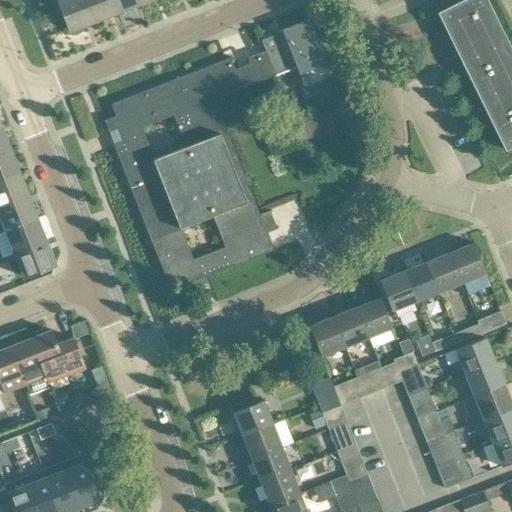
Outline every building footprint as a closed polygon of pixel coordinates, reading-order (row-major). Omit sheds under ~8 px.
[(93,21),(84,0),(57,0),(58,0),(69,30),(93,21)] [(116,12),(111,0),(84,0),(93,21),(116,12)] [(139,3),(138,0),(111,0),(116,12),(139,3)] [(511,52),(486,0),(462,0),(437,12),(505,150),(511,146),(511,52)] [(261,40),(265,51),(274,75),(296,67),(304,87),(330,77),(308,21),(261,40)] [(171,277),(178,293),(194,287),(192,281),(273,250),(266,233),(278,228),(277,227),(274,228),(268,213),(272,212),(271,210),(259,214),(214,99),(274,75),(265,51),(247,58),(249,64),(235,70),(230,58),(111,105),(115,116),(104,120),(166,279),(171,277)] [(292,127),(298,142),(334,128),(328,113),(292,127)] [(0,152),(9,149),(0,127),(0,126),(0,152)] [(0,179),(18,173),(9,149),(0,152),(0,179)] [(0,206),(27,196),(18,173),(0,179),(0,206)] [(304,189),(272,200),(284,238),(317,227),(304,189)] [(36,219),(27,196),(0,206),(0,214),(6,231),(36,219)] [(45,242),(36,219),(6,231),(15,254),(45,242)] [(54,265),(45,242),(15,254),(24,277),(54,265)] [(473,243),(449,252),(462,282),(485,273),(473,243)] [(462,282),(449,252),(426,261),(439,292),(462,282)] [(439,292),(426,261),(403,271),(415,301),(439,292)] [(415,301),(403,271),(379,280),(392,310),(415,301)] [(380,297),(356,307),(368,337),(392,328),(380,297)] [(368,337),(356,307),(333,316),(345,346),(368,337)] [(477,320),(478,324),(482,332),(505,323),(501,311),(477,320)] [(345,346),(333,316),(309,326),(321,356),(345,346)] [(459,341),(482,332),(478,324),(455,333),(459,341)] [(56,344),(50,330),(30,338),(45,377),(47,383),(85,368),(73,337),(56,344)] [(435,351),(459,341),(455,333),(432,342),(435,351)] [(485,337),(444,354),(449,365),(459,360),(464,373),(495,361),(485,337)] [(45,377),(30,338),(10,346),(25,385),(25,384),(29,394),(38,390),(35,381),(45,377)] [(408,338),(398,343),(403,356),(406,354),(412,352),(414,351),(408,338)] [(0,394),(25,385),(10,346),(0,349),(0,394)] [(406,354),(403,356),(408,368),(417,365),(412,352),(406,354)] [(398,372),(408,368),(403,356),(393,359),(394,362),(380,368),(387,386),(402,381),(398,372)] [(387,386),(380,368),(377,361),(355,370),(357,377),(364,396),(387,386)] [(504,384),(495,361),(464,373),(473,396),(504,384)] [(426,388),(417,365),(408,368),(398,372),(402,381),(407,395),(426,388)] [(110,384),(121,381),(118,366),(107,369),(110,384)] [(340,405),(333,386),(329,377),(318,381),(326,400),(318,403),(321,412),(340,405)] [(364,396),(357,377),(333,386),(340,405),(364,396)] [(511,407),(511,405),(504,384),(473,396),(483,419),(511,407)] [(435,411),(426,388),(407,395),(417,419),(435,411)] [(75,390),(63,414),(77,421),(89,397),(75,390)] [(233,411),(242,435),(272,424),(263,400),(233,411)] [(316,404),(297,412),(303,425),(322,418),(316,404)] [(349,428),(340,405),(321,412),(330,435),(349,428)] [(48,407),(37,412),(40,419),(52,415),(48,407)] [(511,434),(511,407),(483,419),(492,442),(511,434)] [(444,434),(435,411),(417,419),(426,442),(444,434)] [(51,423),(44,426),(48,437),(55,434),(51,423)] [(281,447),(272,424),(242,435),(251,459),(281,447)] [(44,426),(36,429),(40,440),(48,437),(44,426)] [(358,451),(349,428),(330,435),(339,459),(358,451)] [(453,431),(444,434),(426,442),(435,465),(462,454),(453,431)] [(511,462),(511,434),(492,442),(501,466),(511,462)] [(16,436),(9,439),(13,450),(21,447),(16,436)] [(9,439),(1,442),(5,453),(13,450),(9,439)] [(291,470),(281,447),(251,459),(260,482),(291,470)] [(313,476),(339,468),(334,451),(308,459),(313,476)] [(367,475),(358,451),(339,459),(345,475),(348,482),(367,475)] [(81,454),(61,462),(79,506),(99,499),(81,454)] [(472,478),(462,454),(435,465),(445,489),(472,478)] [(61,462),(42,469),(59,511),(64,511),(79,506),(61,462)] [(59,511),(42,469),(23,476),(37,511),(59,511)] [(300,493),(291,470),(260,482),(269,505),(300,493)] [(376,498),(367,475),(348,482),(345,475),(329,481),(341,511),(376,498)] [(37,511),(23,476),(4,484),(7,493),(8,493),(15,511),(37,511)] [(486,499),(509,490),(506,482),(482,491),(486,499)] [(486,499),(482,491),(459,499),(463,511),(481,511),(489,509),(486,499)] [(7,493),(0,495),(0,511),(15,511),(8,493),(7,493)] [(306,511),(300,493),(269,505),(271,511),(306,511)] [(381,511),(376,498),(341,511),(381,511)] [(463,511),(459,499),(436,508),(437,511),(463,511)]
